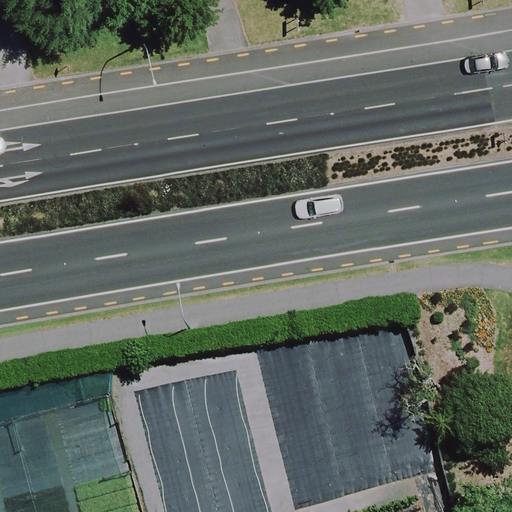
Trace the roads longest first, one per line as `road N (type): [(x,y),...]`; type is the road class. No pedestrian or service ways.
road 1 (trunk): [(511,192),(0,276)]
road 2 (trunk): [(0,167),(511,84)]
